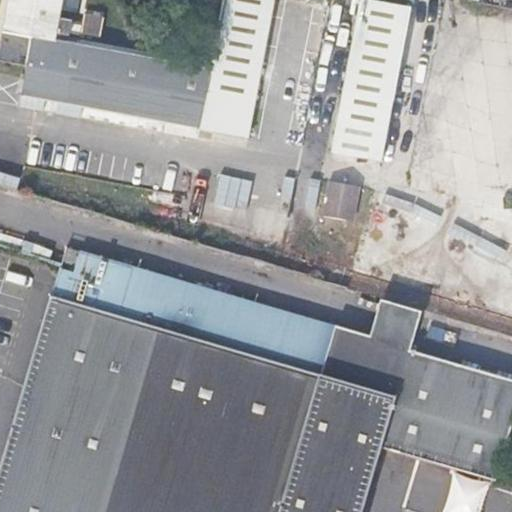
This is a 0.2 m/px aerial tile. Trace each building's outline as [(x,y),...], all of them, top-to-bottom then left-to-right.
[(204,99),(254,109),(274,0),(223,0),(209,76),(53,49),(55,40),(68,43),(71,26),(59,24),(63,0),(8,0),(0,43),(0,68),(25,75),(19,103),(197,135),(204,99)] [(67,0),(67,10),(82,11),(83,0),(67,0)] [(401,3),(385,0),(376,0),(375,8),(366,7),(362,7),(333,160),(382,170),(411,15),(400,13),(401,3)] [(375,8),(376,0),(366,0),(366,7),(375,8)] [(84,32),(102,35),(105,16),(87,14),(84,32)] [(247,144),(254,109),(204,99),(197,135),(247,144)] [(351,227),(356,195),(331,191),(325,222),(351,227)] [(356,511),(388,404),(329,387),(336,363),(323,359),(330,336),(61,259),(0,467),(0,511),(356,511)] [(397,395),(382,447),(498,482),(511,435),(511,379),(452,361),(438,408),(397,395)]
